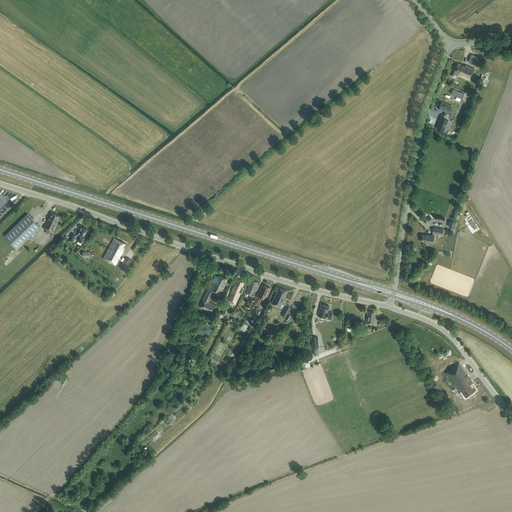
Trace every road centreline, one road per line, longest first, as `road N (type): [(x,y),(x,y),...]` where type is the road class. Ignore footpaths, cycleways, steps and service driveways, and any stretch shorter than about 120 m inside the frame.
road 1 (unclassified): [(388,306),(263,275),(0,183)]
road 2 (primary): [(353,282),(0,169)]
road 3 (unclassified): [(394,290),(420,127),(446,45)]
road 4 (unclassified): [(511,415),(441,328),(388,306)]
